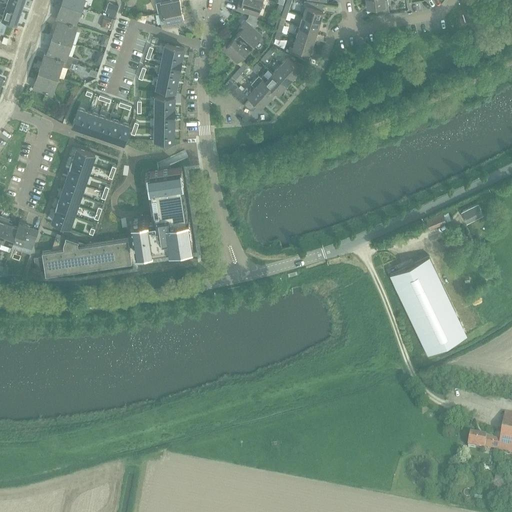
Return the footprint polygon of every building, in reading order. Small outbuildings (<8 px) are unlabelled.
[(0,6),(5,9),(6,6),(21,11),(24,0),(8,0),(7,4),(0,1),(0,6)] [(155,0),(159,13),(181,9),(179,0),(155,0)] [(239,0),(237,10),(246,13),(249,14),(248,18),(259,23),(260,20),(256,19),(258,17),(262,0),(239,0)] [(376,7),(377,10),(377,13),(389,11),(387,0),(365,0),(367,8),(376,7)] [(62,1),(56,19),(75,26),(75,25),(81,8),(62,1)] [(304,11),(302,16),(320,22),(323,11),(317,9),(319,3),(304,1),(301,11),(304,11)] [(286,3),(283,10),(295,14),(296,14),(288,11),(290,4),(286,3)] [(112,4),(108,16),(115,18),(119,6),(112,4)] [(0,20),(1,21),(2,19),(17,24),(21,11),(6,6),(5,9),(3,16),(0,14),(0,20)] [(159,13),(162,29),(179,35),(177,27),(179,27),(177,21),(183,20),(181,9),(159,13)] [(283,10),(280,21),(285,22),(286,19),(290,20),(290,17),(294,18),(295,14),(283,10)] [(302,16),(299,26),(299,27),(317,33),(320,22),(302,16)] [(269,17),(266,23),(273,26),(276,20),(269,17)] [(240,31),(235,36),(249,49),(262,35),(255,28),(259,23),(248,18),(245,20),(237,29),(240,31)] [(56,19),(50,37),(71,44),(77,26),(75,25),(75,26),(56,19)] [(297,31),(295,37),(313,43),(317,33),(299,27),(299,26),(296,25),(295,30),(297,31)] [(279,39),(282,33),(277,31),(273,43),(284,48),(287,39),(279,39)] [(237,63),(241,66),(245,62),(241,58),(249,49),(235,36),(230,42),(227,40),(220,48),(237,63)] [(50,37),(44,54),(71,64),(72,62),(76,64),(78,58),(68,55),(71,44),(50,37)] [(310,53),(313,43),(295,37),(292,47),(289,46),(288,51),(301,58),(303,51),(310,53)] [(165,44),(163,55),(182,59),(184,48),(165,44)] [(271,46),(266,53),(269,56),(274,49),(271,46)] [(264,61),(269,56),(266,53),(261,58),(264,61)] [(44,54),(38,71),(58,78),(62,65),(70,68),(71,64),(44,54)] [(163,55),(161,65),(180,69),(182,59),(163,55)] [(280,65),(293,77),(301,69),(287,57),(280,65)] [(241,67),(237,72),(243,77),(244,76),(240,74),(248,65),(245,62),(241,66),(241,67)] [(255,72),(261,66),(257,63),(252,69),(255,72)] [(161,65),(158,76),(177,80),(180,69),(161,65)] [(272,74),(285,86),(293,77),(280,65),(272,74)] [(52,95),(58,78),(38,71),(33,88),(52,95)] [(236,80),(236,79),(239,82),(243,77),(237,72),(232,77),(236,80)] [(276,91),(275,91),(278,94),(285,86),(272,74),(268,78),(263,74),(261,77),(262,79),(265,81),(276,91)] [(259,75),(251,83),(255,87),(268,99),(275,91),(276,91),(265,81),(262,79),(261,77),(259,75)] [(158,76),(156,87),(175,91),(177,80),(158,76)] [(230,79),(222,87),(226,91),(233,83),(230,79)] [(233,83),(226,91),(230,94),(237,86),(233,83)] [(237,86),(230,94),(234,98),(241,90),(237,86)] [(249,97),(257,104),(261,107),(268,99),(255,87),(251,92),(246,88),(243,92),(245,94),(247,95),(249,97)] [(241,90),(234,98),(238,101),(245,94),(243,92),(241,90)] [(245,94),(238,101),(242,105),(243,103),(249,97),(247,95),(245,94)] [(155,95),(155,107),(174,107),(175,96),(155,95)] [(249,97),(243,103),(250,109),(253,109),(257,104),(249,97)] [(78,107),(72,125),(83,129),(89,111),(78,107)] [(155,107),(155,117),(174,118),(175,107),(174,107),(155,107)] [(59,111),(56,119),(62,121),(65,113),(59,111)] [(89,111),(83,129),(93,132),(99,114),(89,111)] [(99,114),(93,132),(103,136),(109,118),(99,114)] [(155,117),(155,128),(174,129),(174,118),(155,117)] [(109,118),(103,136),(113,139),(120,121),(109,118)] [(120,121),(113,139),(124,143),(130,125),(120,121)] [(155,128),(155,139),(174,140),(174,129),(155,128)] [(77,148),(73,159),(91,165),(95,154),(77,148)] [(73,158),(69,169),(70,169),(88,175),(91,165),(73,159),(73,158)] [(131,222),(131,223),(133,232),(134,237),(136,253),(136,254),(145,252),(151,251),(152,251),(153,251),(153,250),(162,249),(163,248),(169,248),(169,249),(170,248),(184,246),(184,245),(184,242),(192,241),(193,241),(189,217),(188,217),(183,184),(184,184),(181,167),(180,167),(170,169),(169,169),(160,171),(158,171),(150,172),(150,173),(151,182),(149,182),(148,182),(148,183),(149,189),(150,189),(151,193),(149,193),(150,193),(151,193),(151,194),(152,193),(154,193),(155,202),(153,202),(152,202),(152,203),(152,204),(153,203),(155,203),(156,212),(155,212),(154,212),(154,214),(153,214),(154,214),(155,219),(152,220),(148,220),(138,221),(134,222),(131,222)] [(70,169),(66,179),(84,185),(88,175),(70,169)] [(66,179),(63,189),(81,195),(84,185),(66,179)] [(63,189),(59,199),(77,206),(81,195),(63,189)] [(59,199),(56,210),(74,216),(77,206),(59,199)] [(466,221),(482,213),(478,204),(462,212),(466,221)] [(55,209),(52,220),(70,226),(74,216),(56,210),(55,209)] [(426,218),(428,222),(430,227),(446,221),(451,219),(448,212),(446,213),(445,211),(426,218)] [(0,247),(2,242),(8,223),(10,219),(9,219),(0,215),(0,247)] [(18,227),(13,241),(23,244),(32,247),(33,244),(35,239),(38,230),(29,226),(19,222),(18,226),(17,227),(18,227)] [(8,223),(2,242),(12,245),(13,241),(18,227),(17,227),(18,226),(8,223)] [(457,234),(459,238),(462,244),(468,241),(463,231),(457,234)] [(51,250),(42,251),(44,260),(44,263),(46,274),(54,273),(55,273),(54,270),(60,269),(60,272),(69,271),(68,268),(74,267),(74,270),(83,269),(83,266),(88,265),(88,268),(89,268),(97,266),(97,264),(102,263),(103,266),(111,264),(111,262),(117,261),(117,263),(125,262),(126,262),(125,260),(131,259),(131,261),(132,261),(128,238),(85,245),(85,244),(86,242),(66,235),(66,236),(65,237),(66,237),(65,241),(63,244),(64,248),(51,250)] [(429,256),(390,275),(428,353),(467,334),(429,256)] [(41,257),(34,258),(35,261),(35,264),(35,265),(42,264),(41,257)] [(498,451),(511,452),(511,414),(505,413),(500,440),(486,437),(487,437),(470,434),(468,447),(484,450),(485,447),(498,449),(498,451)]
